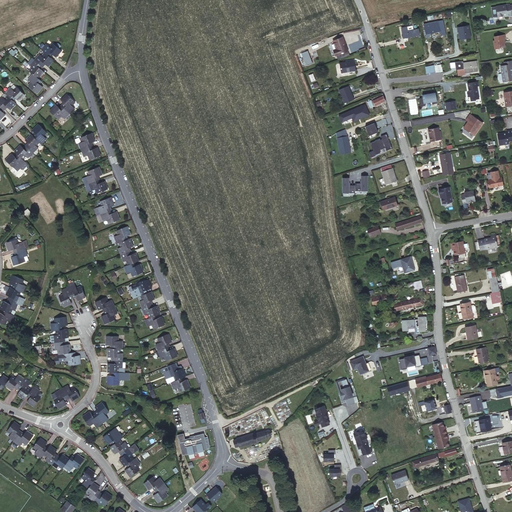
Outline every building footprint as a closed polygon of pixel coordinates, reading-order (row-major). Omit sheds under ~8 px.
[(506,2),(493,5),(495,15),(502,14),(502,15),(509,14),(506,2)] [(470,37),(470,24),(457,24),(458,38),(470,37)] [(440,34),(438,25),(425,28),(427,37),(440,34)] [(407,36),(406,32),(400,33),(403,43),(419,39),(418,33),(417,34),(407,36)] [(494,47),(505,45),(503,37),(505,37),(504,33),(493,35),(494,39),(493,39),(494,47)] [(345,50),(339,36),(329,40),(333,49),(330,50),(333,55),(345,50)] [(44,43),(38,49),(42,52),(49,58),(53,53),(56,55),(59,51),(49,42),(46,45),(44,43)] [(310,61),(305,48),(299,51),(303,63),(310,61)] [(47,66),(52,61),(49,58),(42,52),(39,55),(36,52),(31,59),(42,68),(45,65),(47,66)] [(41,69),(42,68),(31,59),(28,62),(32,65),(27,70),(32,74),(38,79),(44,72),(41,69)] [(352,69),(350,60),(336,63),(338,72),(352,69)] [(475,60),(461,63),(462,68),(455,69),(456,74),(463,73),(463,72),(476,70),(475,60)] [(510,62),(503,63),(498,64),(501,80),(511,78),(510,70),(511,70),(510,66),(511,66),(510,62)] [(39,82),(40,81),(38,79),(32,74),(27,79),(30,82),(27,85),(35,92),(41,84),(39,82)] [(478,84),(477,80),(467,82),(468,91),(466,91),(467,95),(469,95),(470,98),(471,99),(474,98),(475,97),(478,97),(476,84),(478,84)] [(10,86),(4,91),(7,95),(14,102),(17,99),(19,101),(25,96),(16,87),(13,89),(10,86)] [(345,86),(337,89),(343,103),(352,99),(349,91),(348,92),(345,86)] [(511,88),(502,91),(504,105),(511,103),(511,88)] [(437,102),(435,91),(422,94),(422,97),(418,98),(420,105),(425,104),(424,102),(431,100),(432,103),(437,102)] [(65,102),(63,104),(70,113),(76,107),(74,105),(77,101),(69,93),(63,99),(65,102)] [(0,94),(0,106),(5,111),(9,107),(11,110),(16,105),(14,102),(7,95),(4,98),(0,94)] [(384,100),(383,96),(363,102),(364,106),(384,100)] [(70,113),(63,104),(61,106),(59,104),(53,110),(60,117),(62,114),(65,117),(70,113)] [(482,120),(468,114),(465,120),(469,122),(468,124),(467,123),(464,129),(476,134),(482,120)] [(375,122),(365,126),(369,135),(378,132),(376,126),(377,126),(375,122)] [(38,142),(40,144),(45,139),(43,136),(45,133),(38,125),(32,130),(35,133),(32,136),(38,142)] [(438,126),(428,128),(431,139),(441,137),(439,129),(438,126)] [(497,133),(499,144),(508,142),(508,140),(511,139),(511,128),(506,130),(506,131),(497,133)] [(78,147),(89,142),(88,139),(91,138),(88,130),(78,134),(79,138),(75,140),(78,147)] [(26,145),(33,152),(38,148),(35,145),(38,142),(32,136),(30,134),(26,138),(29,142),(26,145)] [(387,150),(392,148),(386,134),(381,136),(382,139),(380,140),(380,139),(375,140),(375,141),(370,143),(373,151),(369,152),(371,157),(376,156),(375,155),(380,153),(379,150),(385,148),(387,150)] [(339,135),(334,136),(336,152),(346,150),(344,135),(339,135)] [(90,146),(89,142),(78,147),(81,154),(85,153),(86,156),(97,152),(94,145),(90,146)] [(28,158),(33,152),(26,145),(24,147),(20,144),(15,149),(18,152),(17,153),(22,158),(25,155),(28,158)] [(18,166),(25,160),(22,158),(17,153),(14,156),(11,153),(5,159),(12,166),(15,163),(18,166)] [(440,156),(442,168),(450,167),(448,155),(440,156)] [(379,167),(390,164),(389,157),(377,161),(379,167)] [(394,180),(390,164),(379,167),(383,182),(394,180)] [(83,174),(86,181),(96,177),(95,174),(98,173),(95,165),(85,169),(87,173),(83,174)] [(450,167),(442,168),(443,176),(451,175),(450,167)] [(343,178),(343,193),(355,193),(355,191),(368,191),(367,176),(361,176),(361,183),(355,183),(355,185),(349,185),(349,178),(343,178)] [(96,177),(86,181),(89,188),(92,187),(94,191),(104,187),(101,179),(97,180),(96,177)] [(504,186),(502,178),(489,181),(490,189),(504,186)] [(461,192),(463,201),(467,201),(467,199),(470,198),(475,198),(473,187),(465,189),(465,191),(461,192)] [(454,203),(451,188),(441,190),(441,191),(440,191),(441,195),(441,194),(442,196),(444,205),(454,203)] [(95,204),(98,213),(109,208),(108,205),(111,203),(107,195),(97,199),(98,202),(95,204)] [(396,204),(394,196),(379,199),(381,207),(396,204)] [(109,208),(98,213),(101,220),(104,218),(105,221),(116,217),(114,210),(111,211),(109,208)] [(421,221),(419,216),(392,224),(393,229),(421,221)] [(115,236),(117,241),(125,238),(123,234),(128,232),(125,226),(115,230),(117,234),(115,236)] [(498,246),(495,233),(490,234),(491,237),(484,238),(484,239),(477,240),(480,250),(498,246)] [(11,249),(22,245),(19,237),(16,238),(15,234),(4,237),(7,246),(10,245),(11,249)] [(116,247),(118,253),(129,249),(128,245),(131,244),(128,237),(125,238),(117,241),(119,246),(116,247)] [(452,243),(453,248),(454,248),(455,250),(456,255),(466,253),(464,241),(452,243)] [(24,252),(22,245),(11,249),(12,252),(9,253),(11,261),(22,257),(21,252),(24,252)] [(129,249),(118,253),(121,259),(124,258),(126,263),(134,260),(137,259),(134,251),(130,252),(129,249)] [(413,270),(410,257),(390,262),(391,268),(401,266),(403,273),(413,270)] [(126,263),(123,265),(126,271),(129,269),(131,273),(142,270),(139,263),(135,264),(134,260),(126,263)] [(16,291),(18,291),(20,285),(17,283),(19,279),(9,274),(6,282),(10,284),(8,287),(16,291)] [(465,290),(462,274),(453,276),(456,292),(465,290)] [(134,288),(137,295),(139,294),(148,291),(146,287),(150,286),(146,278),(136,282),(138,287),(134,288)] [(489,293),(496,292),(493,278),(486,279),(489,293)] [(65,285),(70,297),(73,295),(75,298),(82,295),(78,284),(73,285),(72,282),(65,285)] [(416,287),(414,288),(415,291),(423,289),(422,282),(415,284),(416,287)] [(67,298),(70,297),(65,285),(58,288),(59,292),(55,293),(59,303),(61,302),(62,304),(68,302),(67,298)] [(8,287),(7,286),(3,293),(5,295),(4,297),(15,302),(18,296),(15,294),(16,291),(8,287)] [(153,298),(150,290),(148,291),(139,294),(141,298),(138,300),(141,307),(151,302),(150,299),(153,298)] [(387,297),(385,291),(370,296),(372,304),(377,302),(377,300),(387,297)] [(12,309),(15,302),(4,297),(3,300),(1,299),(0,300),(0,307),(0,308),(8,312),(9,308),(12,309)] [(103,308),(104,311),(114,307),(111,300),(107,301),(105,297),(95,302),(99,310),(103,308)] [(421,305),(420,299),(388,305),(389,311),(421,305)] [(473,316),(470,301),(460,303),(462,318),(473,316)] [(153,306),(151,302),(141,307),(143,313),(146,312),(148,317),(156,313),(159,312),(156,304),(153,306)] [(114,307),(104,311),(105,314),(101,316),(105,324),(115,319),(113,315),(117,313),(114,307)] [(7,321),(11,313),(8,312),(0,308),(0,321),(3,323),(5,320),(7,321)] [(148,317),(145,318),(148,325),(151,323),(153,327),(163,323),(160,316),(158,317),(156,313),(148,317)] [(49,328),(53,328),(62,327),(62,324),(64,323),(63,315),(52,316),(52,321),(49,322),(49,328)] [(424,315),(417,317),(417,319),(401,322),(403,331),(408,330),(408,328),(419,326),(419,330),(425,329),(423,321),(425,321),(424,315)] [(473,338),(471,326),(460,328),(462,339),(473,338)] [(52,340),(52,341),(64,339),(64,336),(66,336),(65,327),(62,327),(53,328),(54,333),(51,334),(52,340)] [(111,346),(119,346),(122,346),(122,337),(119,337),(119,333),(108,333),(107,342),(111,342),(111,346)] [(155,343),(158,350),(169,345),(168,342),(171,341),(168,334),(156,338),(158,342),(155,343)] [(56,347),(57,351),(69,350),(68,342),(64,342),(64,339),(52,341),(53,347),(56,347)] [(427,346),(429,355),(437,353),(435,344),(427,346)] [(169,345),(158,350),(161,358),(164,357),(165,360),(176,356),(173,348),(170,350),(169,345)] [(111,354),(111,357),(122,358),(122,351),(119,351),(119,346),(111,346),(108,346),(108,354),(111,354)] [(485,358),(483,347),(473,350),(475,360),(485,358)] [(73,353),(73,349),(69,350),(57,351),(57,355),(52,356),(53,361),(57,361),(59,359),(66,359),(66,363),(78,362),(77,352),(73,353)] [(398,358),(401,368),(421,363),(418,354),(413,355),(413,353),(403,355),(403,357),(398,358)] [(108,361),(107,370),(110,370),(119,370),(119,365),(122,365),(122,358),(111,357),(111,361),(108,361)] [(368,371),(360,358),(350,365),(353,370),(358,368),(363,375),(368,371)] [(496,370),(495,365),(481,369),(483,384),(494,382),(493,378),(493,375),(492,370),(496,370)] [(181,375),(185,374),(182,368),(179,369),(179,367),(167,372),(169,377),(171,376),(172,379),(181,375)] [(119,370),(110,370),(110,375),(107,375),(107,382),(118,383),(118,378),(122,378),(122,370),(119,370)] [(0,384),(2,386),(4,382),(8,377),(2,372),(0,374),(0,384)] [(15,375),(11,373),(8,377),(4,382),(10,387),(12,386),(15,388),(23,377),(17,372),(15,375)] [(439,373),(425,376),(427,384),(441,380),(439,373)] [(172,379),(169,380),(171,388),(175,386),(177,391),(189,385),(186,377),(182,378),(181,375),(172,379)] [(425,375),(414,377),(416,386),(427,384),(425,376),(425,375)] [(16,391),(22,396),(24,394),(31,385),(26,382),(28,380),(23,377),(15,388),(17,390),(16,391)] [(343,399),(345,406),(353,403),(349,392),(348,387),(347,387),(344,379),(339,381),(342,389),(339,389),(340,394),(339,395),(341,400),(343,399)] [(39,388),(33,383),(31,385),(24,394),(28,397),(26,399),(31,403),(40,393),(37,391),(39,388)] [(60,386),(67,397),(68,396),(70,399),(78,394),(72,384),(68,386),(67,383),(60,386)] [(63,399),(67,397),(60,386),(53,390),(55,394),(52,396),(57,406),(64,402),(63,399)] [(485,409),(482,394),(472,396),(475,411),(485,409)] [(429,402),(424,404),(426,411),(436,408),(433,399),(428,400),(429,402)] [(98,407),(95,410),(102,419),(108,415),(106,413),(110,410),(103,400),(96,405),(98,407)] [(320,424),(321,428),(329,426),(327,419),(325,414),(325,413),(326,413),(324,407),(319,408),(319,407),(315,409),(317,415),(316,416),(318,422),(319,421),(320,424)] [(102,419),(95,410),(92,411),(90,409),(84,413),(91,423),(94,421),(96,423),(102,419)] [(488,432),(486,421),(476,423),(478,434),(488,432)] [(12,440),(19,431),(16,429),(18,427),(11,422),(4,431),(8,434),(6,436),(12,440)] [(431,425),(434,437),(446,434),(444,429),(443,429),(441,422),(431,425)] [(114,441),(120,437),(123,435),(117,426),(104,435),(109,441),(112,438),(114,441)] [(237,440),(234,441),(236,447),(240,445),(240,447),(257,440),(256,438),(265,435),(264,434),(269,431),(268,428),(262,431),(262,429),(254,432),(253,431),(236,438),(237,440)] [(357,432),(353,433),(355,439),(356,439),(357,443),(356,443),(358,448),(360,447),(362,454),(370,452),(366,440),(365,436),(364,436),(362,429),(357,430),(357,432)] [(22,434),(19,431),(12,440),(18,446),(21,443),(24,445),(31,436),(24,431),(22,434)] [(183,440),(189,461),(206,456),(204,449),(209,448),(205,431),(185,437),(183,432),(177,433),(179,441),(183,440)] [(446,434),(434,437),(438,449),(448,446),(446,439),(447,439),(446,434)] [(121,451),(130,445),(126,439),(122,441),(120,437),(114,441),(111,444),(116,451),(119,449),(121,451)] [(43,455),(49,448),(47,446),(49,444),(42,438),(34,448),(37,451),(35,454),(41,458),(43,455)] [(511,451),(511,444),(511,441),(501,443),(502,453),(511,451)] [(120,457),(124,463),(127,461),(133,456),(131,453),(134,451),(130,445),(121,451),(123,455),(120,457)] [(50,449),(49,448),(43,455),(47,458),(45,460),(50,464),(57,454),(55,453),(57,450),(53,446),(50,449)] [(457,455),(455,450),(442,455),(444,460),(457,455)] [(332,452),(325,452),(325,456),(320,456),(320,463),(331,463),(331,460),(331,456),(332,456),(332,452)] [(57,454),(50,464),(57,470),(59,467),(61,469),(69,458),(63,454),(60,457),(57,454)] [(71,455),(69,458),(61,469),(63,470),(66,466),(71,470),(74,467),(76,469),(82,461),(76,456),(74,458),(71,455)] [(139,461),(135,455),(133,456),(127,461),(129,464),(125,467),(130,474),(139,468),(136,463),(139,461)] [(435,457),(412,466),(414,473),(438,465),(435,457)] [(511,479),(511,477),(509,463),(499,465),(502,481),(511,479)] [(338,467),(331,467),(331,471),(326,471),(326,478),(337,478),(337,475),(337,471),(338,471),(338,467)] [(93,482),(96,478),(93,475),(95,473),(89,469),(83,477),(87,481),(85,484),(89,487),(93,482)] [(403,471),(389,476),(393,485),(406,480),(403,471)] [(150,489),(151,491),(162,484),(159,479),(155,481),(153,477),(143,484),(147,491),(150,489)] [(89,487),(86,491),(90,494),(88,497),(93,501),(101,492),(99,491),(101,489),(93,482),(89,487)] [(162,484),(151,491),(154,495),(151,497),(156,504),(166,497),(164,494),(167,491),(162,484)] [(211,492),(211,491),(207,495),(213,502),(221,495),(222,493),(216,487),(212,490),(213,490),(211,492)] [(101,492),(93,501),(101,507),(103,504),(106,506),(113,497),(106,492),(104,495),(101,492)] [(64,498),(62,501),(70,507),(73,504),(64,498)] [(471,511),(467,498),(460,500),(462,511),(471,511)] [(197,511),(204,511),(211,506),(208,503),(206,505),(201,499),(192,507),(195,510),(196,510),(197,511)] [(70,507),(62,501),(59,504),(68,510),(70,507)]
